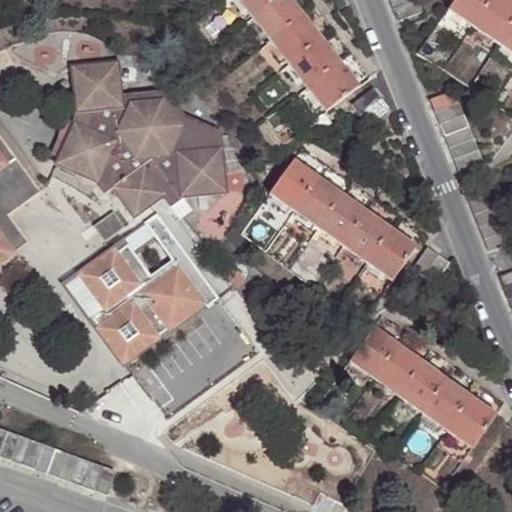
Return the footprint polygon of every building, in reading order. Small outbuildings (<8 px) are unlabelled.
[(240,0),(255,19),(279,0),(240,0)] [(273,41),(303,18),(288,0),(279,0),(255,19),(273,41)] [(389,0),(393,9),(398,21),(420,13),(415,1),(414,0),(389,0)] [(473,29),(492,0),(457,0),(448,13),(473,29)] [(511,26),(511,8),(498,0),(492,0),(473,29),(499,46),(511,26)] [(273,41),(291,65),(321,41),(303,18),(273,41)] [(511,55),(511,26),(499,46),(511,55)] [(291,65),(310,88),(340,65),(321,41),(291,65)] [(224,192),(218,132),(184,117),(165,91),(120,96),(116,62),(71,67),(75,113),(72,124),(55,164),(95,182),(98,186),(101,184),(107,192),(111,189),(132,217),(162,195),(169,205),(180,197),(224,192)] [(340,65),(310,88),(328,112),(358,88),(340,65)] [(454,158),(460,172),(485,162),(480,149),(475,138),(470,126),(465,113),(461,101),(456,89),(430,98),(435,110),(440,122),(445,135),(450,147),(454,158)] [(358,118),(366,128),(389,110),(381,100),(374,90),(350,108),(358,118)] [(0,262),(24,245),(4,218),(39,192),(0,138),(0,262)] [(294,212),(317,181),(295,164),(272,196),(294,212)] [(294,212),(320,231),(343,200),(317,181),(294,212)] [(486,240),(491,252),(511,244),(511,232),(511,230),(507,219),(502,207),(498,194),(471,204),(477,217),(481,229),(486,240)] [(343,200),(320,231),(344,248),(367,217),(343,200)] [(111,208),(92,223),(103,238),(123,224),(111,208)] [(390,235),(367,217),(344,248),(368,266),(390,235)] [(390,235),(368,266),(393,284),(415,253),(390,235)] [(116,250),(84,273),(106,305),(94,314),(125,358),(204,302),(174,259),(152,275),(130,244),(118,253),(116,250)] [(427,277),(436,283),(451,262),(442,255),(432,248),(418,269),(427,277)] [(511,273),(501,278),(505,289),(510,300),(511,305),(511,273)] [(375,330),(373,332),(352,363),(377,381),(400,348),(375,330)] [(423,365),(400,348),(377,381),(400,398),(423,365)] [(449,383),(423,365),(400,398),(426,416),(449,383)] [(449,383),(426,416),(450,433),(473,400),(449,383)] [(497,417),(473,400),(450,433),(474,450),(497,417)] [(0,429),(0,454),(11,459),(23,464),(35,469),(45,473),(60,478),(72,483),(84,488),(96,492),(108,497),(116,476),(104,471),(92,466),(81,462),(68,457),(54,451),(44,447),(32,442),(19,437),(8,433),(0,429)]
